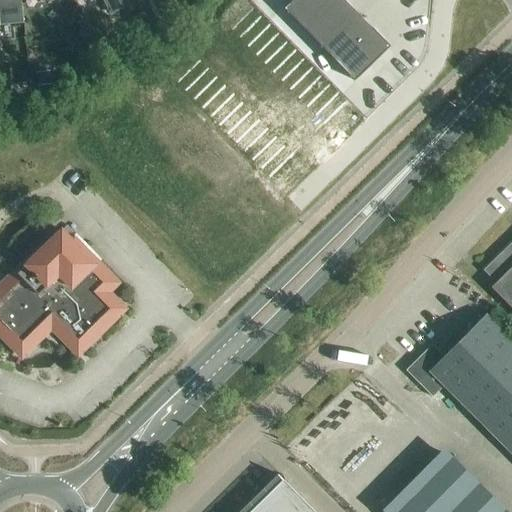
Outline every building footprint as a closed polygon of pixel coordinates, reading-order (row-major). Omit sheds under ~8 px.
[(389,48),(342,0),(292,0),(283,10),(354,82),(389,48)] [(238,22),(230,31),(240,40),(263,18),(253,8),(238,22)] [(230,14),(222,22),(230,31),(238,22),(230,14)] [(263,18),(240,40),(247,48),(270,25),(263,18)] [(270,25),(247,48),(255,56),(256,56),(278,33),(270,25)] [(278,33),(256,56),(263,64),(286,41),(278,33)] [(286,41),(263,64),(273,74),(296,51),(286,41)] [(296,51),(273,74),(281,82),(303,59),(296,51)] [(195,58),(187,66),(190,70),(199,62),(195,58)] [(303,59),(281,82),(289,90),(311,67),(303,59)] [(190,70),(177,84),(185,93),(208,71),(199,62),(190,70)] [(100,64),(89,66),(91,80),(102,77),(100,64)] [(311,67),(289,90),(297,98),(320,76),(311,67)] [(208,71),(185,93),(194,101),(216,79),(208,71)] [(320,76),(297,98),(306,107),(328,84),(320,76)] [(216,79),(194,101),(202,110),(224,87),(216,79)] [(328,84),(306,107),(314,115),(337,93),(328,84)] [(224,87),(202,110),(210,118),(233,96),(224,87)] [(233,96),(210,118),(219,127),(241,104),(233,96)] [(241,104),(219,127),(227,136),(250,113),(241,104)] [(250,113),(227,136),(236,144),(258,121),(250,113)] [(258,121),(236,144),(244,152),(266,129),(258,121)] [(266,129),(244,152),(252,161),(275,138),(266,129)] [(275,138),(252,161),(260,169),(283,146),(275,138)] [(29,263),(0,290),(0,332),(21,354),(54,322),(80,349),(120,310),(103,293),(113,284),(61,231),(60,232),(47,219),(16,250),(29,263)] [(511,243),(483,271),(495,284),(491,288),(511,310),(511,243)] [(511,342),(485,316),(444,358),(431,346),(406,371),(432,398),(444,387),(511,454),(511,342)] [(313,511),(278,476),(277,475),(277,476),(282,482),(255,508),(251,511),(313,511)]
